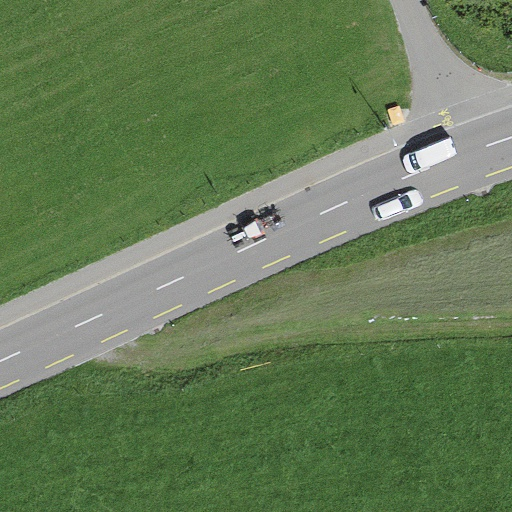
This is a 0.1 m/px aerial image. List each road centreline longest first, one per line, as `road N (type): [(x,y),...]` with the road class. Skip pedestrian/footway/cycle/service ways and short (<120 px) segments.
road 1 (secondary): [(0,368),(271,239),(470,156)]
road 2 (track): [(81,331),(170,356),(511,326)]
road 3 (residential): [(408,0),(470,156)]
